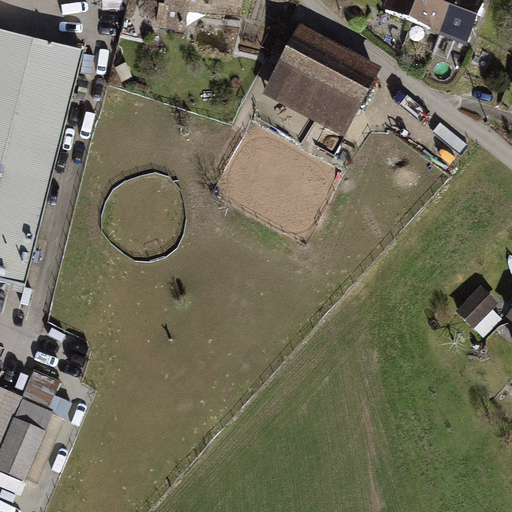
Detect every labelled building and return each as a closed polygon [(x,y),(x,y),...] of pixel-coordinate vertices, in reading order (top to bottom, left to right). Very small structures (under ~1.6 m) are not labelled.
[(247,0),(146,0),(146,8),(161,10),(158,31),(186,34),(188,17),(245,24),(247,0)] [(391,0),(385,16),(469,49),(488,0),(391,0)] [(382,75),(303,31),(267,95),(346,139),(382,75)] [(84,63),(0,42),(0,281),(27,289),(84,63)] [(498,307),(480,290),(457,315),(475,331),(498,307)] [(59,382),(32,369),(20,394),(47,407),(59,382)] [(0,478),(31,492),(64,419),(0,390),(0,478)]
